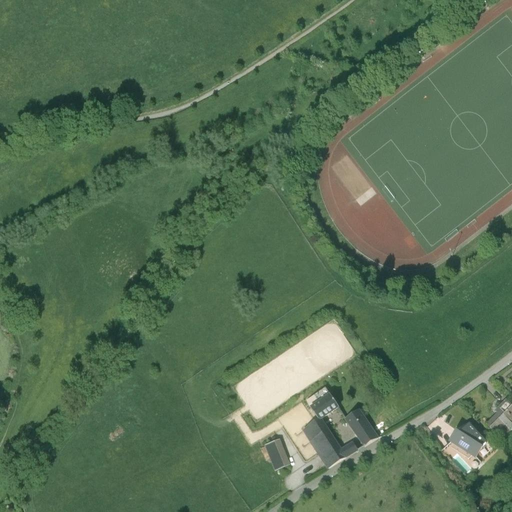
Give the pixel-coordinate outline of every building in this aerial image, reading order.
[(319,404),(311,409),(319,420),(319,421),(320,421),(338,408),(325,389),(314,396),(319,404)] [(504,436),(511,429),(511,397),(511,398),(488,418),(504,436)] [(359,411),(345,420),(365,447),(378,439),(359,411)] [(303,431),(328,470),(359,451),(355,446),(353,445),(352,444),(351,445),(341,451),(320,421),(319,421),(319,420),(303,431)] [(494,444),(476,425),(469,432),(474,437),(469,442),(481,455),(494,444)] [(471,465),(481,455),(469,442),(465,438),(455,448),(471,465)] [(277,442),(266,447),(275,472),(287,467),(277,442)]
